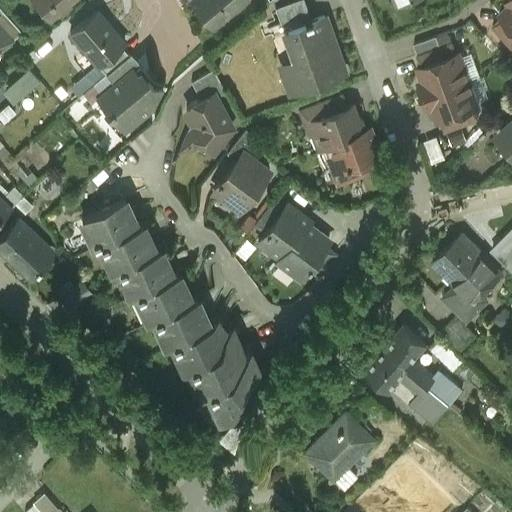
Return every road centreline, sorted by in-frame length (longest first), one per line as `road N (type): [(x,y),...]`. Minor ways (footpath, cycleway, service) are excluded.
road 1 (residential): [(0,273),(210,478)]
road 2 (residential): [(136,133),(304,367)]
road 3 (residential): [(413,214),(304,367)]
road 4 (residential): [(413,214),(370,50)]
road 5 (residential): [(304,367),(210,478)]
